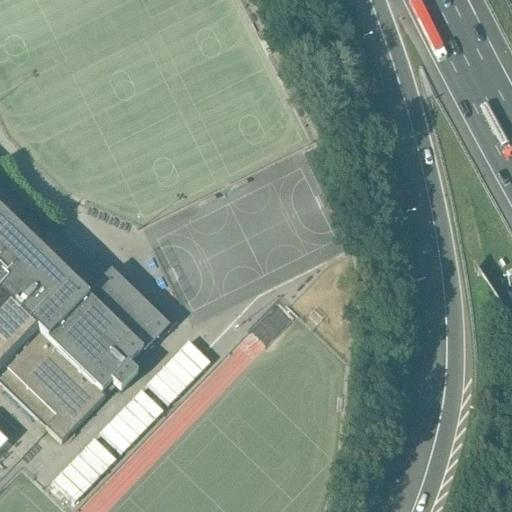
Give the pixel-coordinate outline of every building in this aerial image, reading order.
[(322,149),(306,157),(315,175),(331,167),(322,149)] [(0,388),(46,433),(60,447),(104,401),(104,400),(114,390),(119,395),(136,378),(131,373),(176,326),(150,301),(142,310),(98,267),(75,290),(0,217),(0,388)] [(176,357),(146,389),(158,401),(168,410),(209,368),(186,346),(176,357)] [(139,395),(99,437),(111,449),(121,458),(162,416),(152,407),(139,395)] [(92,443),(52,486),(64,498),(74,507),(115,465),(105,455),(92,443)]
